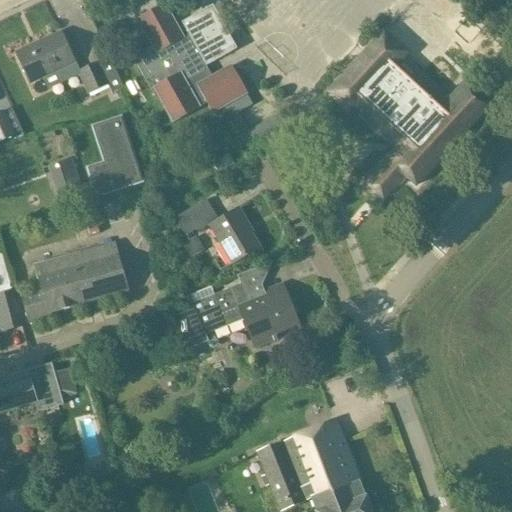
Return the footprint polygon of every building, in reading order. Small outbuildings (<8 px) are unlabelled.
[(152,47),(132,58),(151,91),(153,90),(173,124),(200,109),(200,108),(207,104),(212,113),(248,91),(232,66),(212,78),(206,67),(189,36),(184,39),(165,5),(137,20),(152,47)] [(212,6),(182,23),(189,36),(206,67),(237,50),(212,6)] [(362,55),(327,95),(351,116),(356,110),(396,147),(389,155),(365,181),(383,199),(398,183),(404,176),(415,186),(488,107),(464,85),(451,98),(412,66),(403,58),(407,53),(384,31),(362,55)] [(61,33),(16,54),(30,84),(75,63),(61,33)] [(99,61),(77,72),(88,96),(110,85),(113,93),(123,89),(109,57),(99,61)] [(10,110),(0,114),(0,143),(21,134),(10,110)] [(104,163),(87,169),(96,198),(142,183),(121,118),(92,127),(104,163)] [(62,207),(84,199),(77,177),(54,184),(62,207)] [(185,213),(175,219),(179,226),(185,237),(196,230),(198,233),(210,226),(233,264),(259,249),(246,228),(248,227),(238,209),(218,221),(206,200),(185,213)] [(197,237),(183,245),(191,259),(205,251),(197,237)] [(42,291),(22,296),(29,323),(51,318),(50,314),(127,292),(114,244),(35,266),(42,291)] [(191,305),(172,313),(178,355),(206,343),(204,337),(245,321),(256,347),(299,330),(282,287),(265,293),(247,300),(241,285),(191,305)] [(13,291),(0,295),(0,316),(4,333),(24,327),(13,291)] [(22,384),(0,389),(0,415),(36,404),(38,413),(64,406),(62,399),(76,395),(69,370),(54,375),(52,366),(42,369),(19,375),(22,384)] [(289,441),(257,453),(280,511),(311,499),(332,491),(333,494),(359,484),(335,422),(294,438),(294,439),(289,441)] [(332,491),(311,499),(316,511),(371,511),(365,497),(364,497),(359,484),(333,494),(332,491)] [(19,492),(0,497),(0,501),(3,511),(13,511),(24,509),(19,492)]
